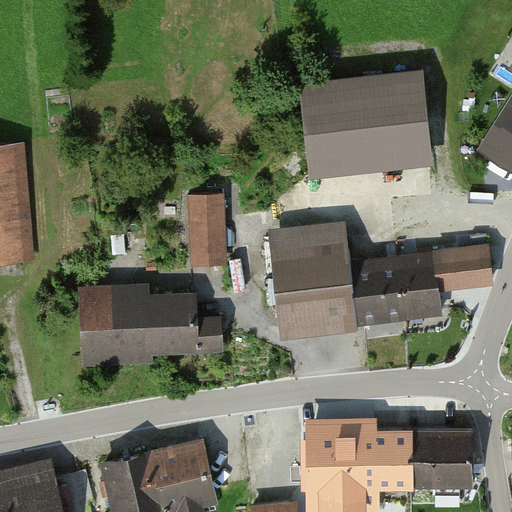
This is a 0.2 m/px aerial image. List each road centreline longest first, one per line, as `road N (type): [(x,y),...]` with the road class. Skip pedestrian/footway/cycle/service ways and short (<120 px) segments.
road 1 (unclassified): [(0,441),(330,389),(484,387)]
road 2 (unclassified): [(503,511),(484,387)]
